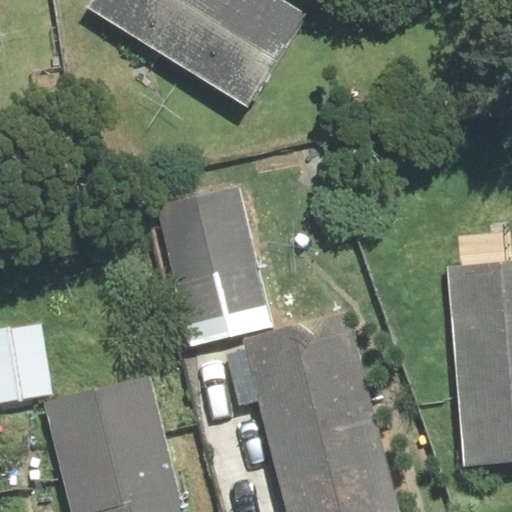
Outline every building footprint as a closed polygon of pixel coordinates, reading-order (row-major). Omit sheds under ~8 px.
[(327,12),(306,0),(97,0),(93,8),(269,111),(327,12)] [(247,178),(163,197),(196,342),(281,323),(247,178)] [(511,259),(462,261),(469,466),(511,464),(511,259)] [(0,323),(0,404),(56,399),(47,319),(0,323)] [(366,322),(232,360),(246,411),(267,405),(298,511),(416,511),(420,511),(366,322)] [(199,511),(162,372),(63,398),(93,511),(199,511)]
